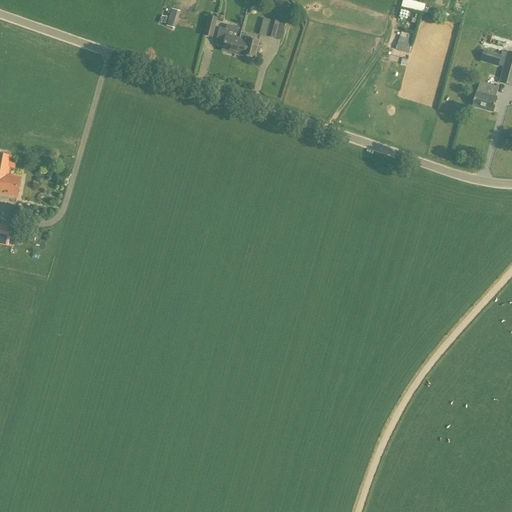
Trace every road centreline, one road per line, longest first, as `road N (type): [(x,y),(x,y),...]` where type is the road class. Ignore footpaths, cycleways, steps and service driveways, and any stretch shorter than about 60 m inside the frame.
road 1 (unclassified): [(511,184),(464,177),(0,14)]
road 2 (unclassified): [(358,511),(403,401),(511,271)]
